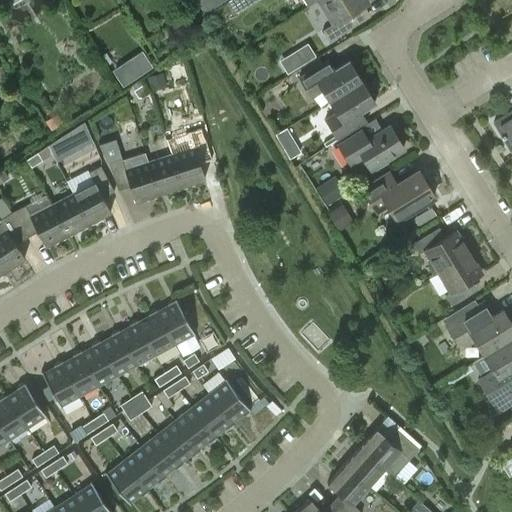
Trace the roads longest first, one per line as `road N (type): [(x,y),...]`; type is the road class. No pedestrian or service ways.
road 1 (residential): [(227,511),(321,429),(326,403),(239,292),(209,233),(182,225),(77,269),(0,319)]
road 2 (residential): [(511,248),(428,115)]
road 3 (residential): [(428,115),(395,58),(393,39),(436,3)]
